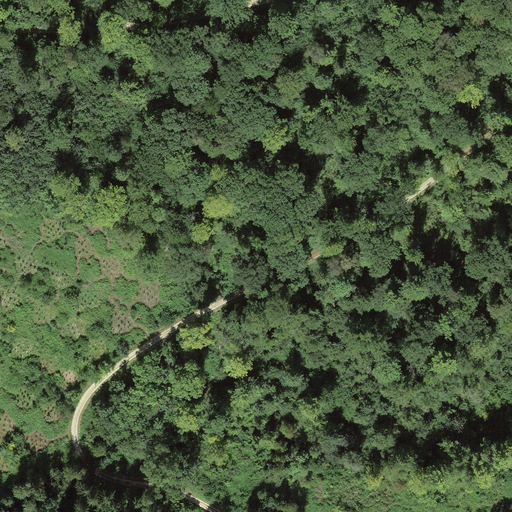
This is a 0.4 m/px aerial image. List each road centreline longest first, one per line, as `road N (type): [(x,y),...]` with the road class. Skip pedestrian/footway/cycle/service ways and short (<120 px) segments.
road 1 (track): [(511,114),(429,184),(149,343),(82,399),(75,448),(94,471),(215,511)]
road 2 (track): [(266,0),(134,27),(0,34)]
